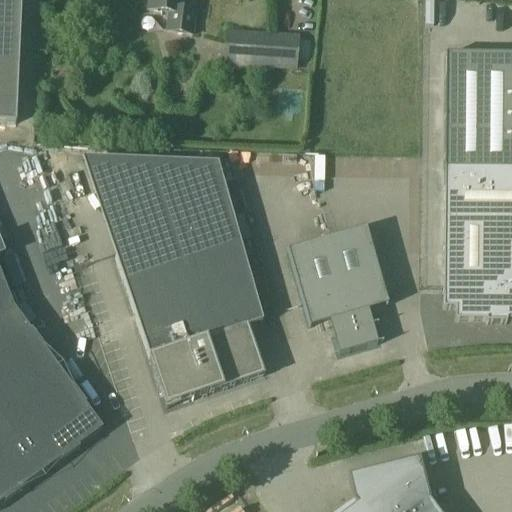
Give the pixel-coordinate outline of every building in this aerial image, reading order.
[(0,0),(0,126),(15,127),(20,0),(0,0)] [(189,38),(193,13),(179,11),(180,0),(147,0),(146,16),(162,18),(166,19),(164,34),(189,38)] [(226,33),(223,72),(266,75),(267,71),(297,73),(300,39),(226,33)] [(511,58),(450,58),(450,57),(445,56),(442,311),(454,311),(454,323),(485,324),(485,326),(506,326),(506,324),(511,323),(511,58)] [(232,220),(113,257),(161,398),(164,409),(165,411),(168,410),(192,402),(263,378),(246,330),(262,325),(232,220)] [(387,308),(365,231),(364,231),(365,234),(289,256),(288,253),(287,253),(309,330),(310,330),(309,327),(327,322),(338,358),(349,355),(366,350),(377,346),(367,310),(385,305),(386,308),(387,308)] [(0,506),(101,432),(12,310),(0,278),(0,506)] [(433,511),(429,505),(418,462),(347,480),(353,503),(357,508),(350,511),(433,511)]
